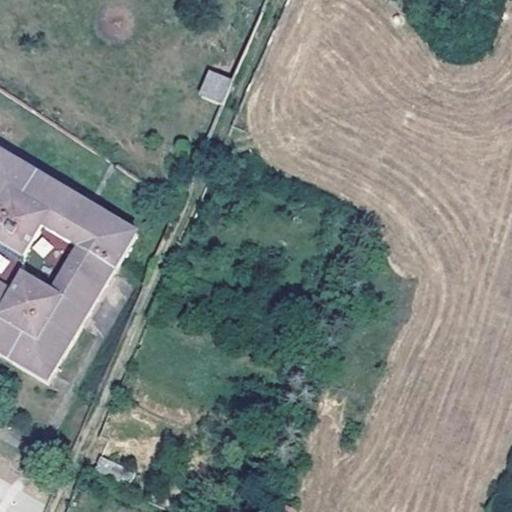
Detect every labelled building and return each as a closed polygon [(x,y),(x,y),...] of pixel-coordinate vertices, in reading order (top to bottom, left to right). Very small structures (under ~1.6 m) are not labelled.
[(222,108),(264,13),(240,3),(199,98),(222,108)] [(0,352),(14,361),(12,366),(41,382),(58,354),(65,359),(83,327),(76,323),(108,268),(115,272),(136,235),(0,155),(0,352)] [(83,327),(115,272),(108,268),(76,323),(83,327)] [(0,358),(12,366),(14,361),(0,352),(0,358)] [(48,387),(65,359),(58,354),(41,382),(48,387)] [(96,476),(128,489),(134,475),(103,461),(96,476)]
